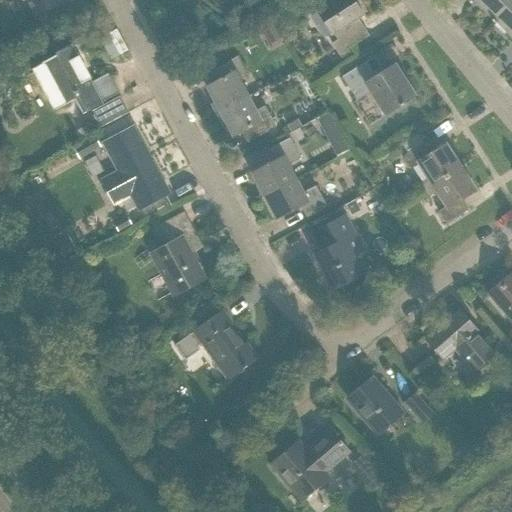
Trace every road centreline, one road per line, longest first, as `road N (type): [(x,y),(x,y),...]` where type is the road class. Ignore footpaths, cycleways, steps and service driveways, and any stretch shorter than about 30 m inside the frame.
road 1 (residential): [(341,342),(308,331),(264,280),(120,0)]
road 2 (residential): [(341,342),(366,338),(511,228)]
road 3 (residential): [(511,121),(416,0)]
